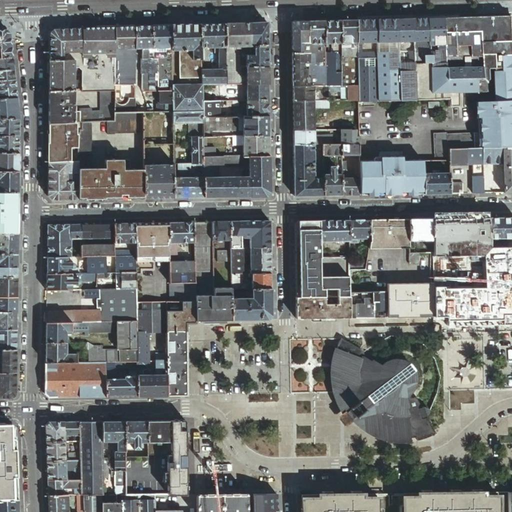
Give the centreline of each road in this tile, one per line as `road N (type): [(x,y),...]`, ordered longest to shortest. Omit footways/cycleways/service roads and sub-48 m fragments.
road 1 (residential): [(32,214),(282,210)]
road 2 (residential): [(511,407),(417,464),(288,468)]
road 3 (residential): [(282,210),(511,206)]
road 4 (residential): [(280,2),(282,210)]
road 5 (tertiary): [(32,214),(32,8)]
road 6 (tertiary): [(30,409),(32,214)]
road 7 (secondary): [(32,8),(205,4)]
road 8 (residential): [(30,409),(184,407)]
road 9 (residential): [(288,468),(245,457),(216,420),(184,407)]
